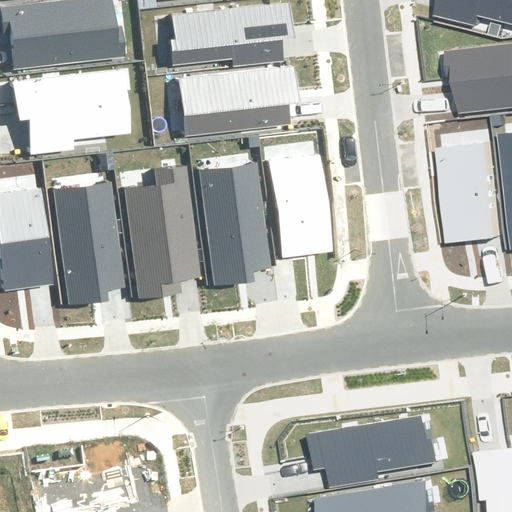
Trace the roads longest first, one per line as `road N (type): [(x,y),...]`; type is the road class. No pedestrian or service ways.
road 1 (residential): [(342,0),(401,340)]
road 2 (residential): [(198,368),(401,340)]
road 3 (residential): [(0,387),(198,368)]
road 4 (residential): [(198,368),(219,511)]
